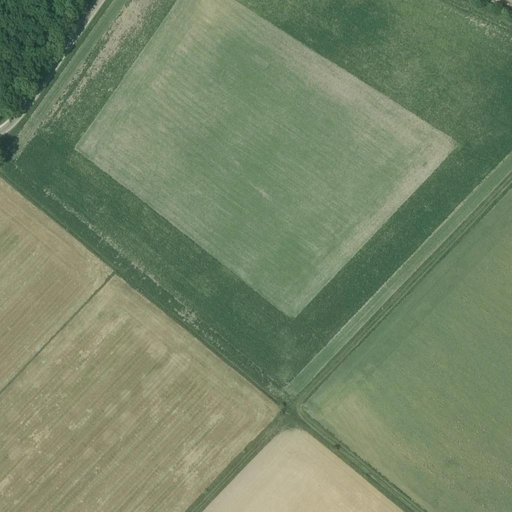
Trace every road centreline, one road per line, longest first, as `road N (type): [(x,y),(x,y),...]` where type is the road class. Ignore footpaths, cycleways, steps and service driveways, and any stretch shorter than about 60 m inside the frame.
road 1 (track): [(413,511),(296,412),(301,397),(511,176)]
road 2 (unclassified): [(0,129),(97,0)]
